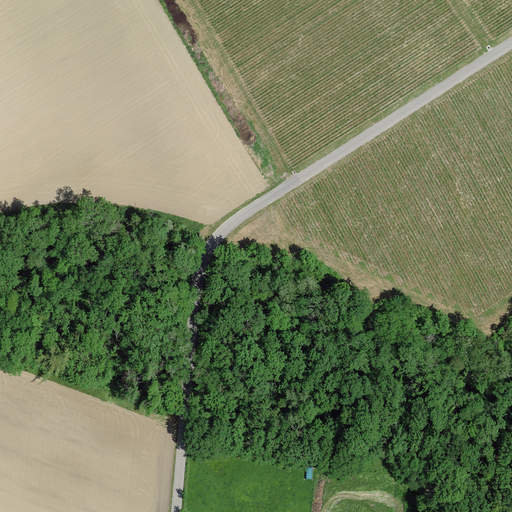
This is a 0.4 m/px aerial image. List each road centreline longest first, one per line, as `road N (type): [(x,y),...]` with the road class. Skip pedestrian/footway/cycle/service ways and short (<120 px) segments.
road 1 (unclassified): [(176,511),(194,298),(212,243),(511,43)]
road 2 (track): [(182,441),(405,470)]
